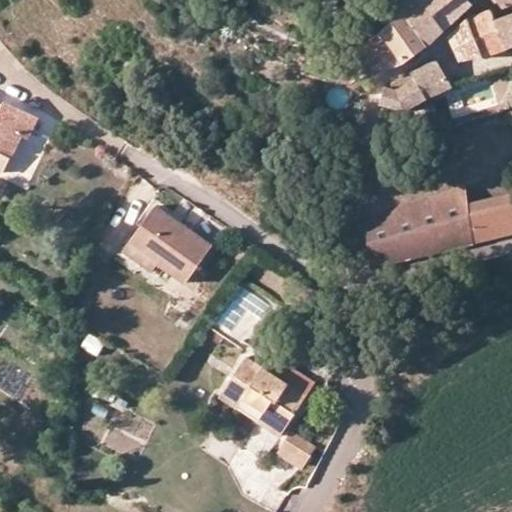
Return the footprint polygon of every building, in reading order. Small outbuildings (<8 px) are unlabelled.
[(464,14),(473,5),(467,0),(424,0),(406,11),(406,12),(433,42),(464,14)] [(355,49),(375,77),(380,75),(433,42),(406,12),(355,49)] [(478,18),(455,35),(467,59),(499,50),(494,25),(492,14),(478,18)] [(511,19),(494,25),(499,50),(511,46),(511,19)] [(406,105),(431,98),(451,87),(441,60),(414,72),(412,85),(389,90),(385,105),(406,105)] [(0,110),(0,109),(0,146),(9,151),(18,133),(29,139),(40,118),(6,100),(0,110)] [(9,151),(0,146),(0,157),(3,159),(9,151)] [(368,224),(367,234),(378,268),(483,239),(474,208),(469,190),(368,224)] [(511,197),(474,208),(483,239),(511,231),(511,197)] [(157,205),(134,239),(166,260),(197,278),(220,245),(157,205)] [(166,260),(134,239),(126,253),(156,273),(166,260)] [(112,361),(120,349),(104,339),(96,352),(112,361)] [(284,433),(309,394),(276,373),(248,356),(226,392),(261,414),(259,418),(284,433)] [(283,361),(276,373),(309,394),(316,382),(283,361)] [(313,448),(291,435),(280,454),(301,467),(313,448)]
